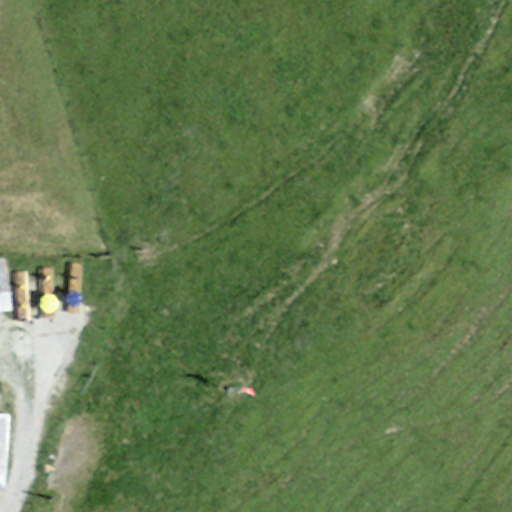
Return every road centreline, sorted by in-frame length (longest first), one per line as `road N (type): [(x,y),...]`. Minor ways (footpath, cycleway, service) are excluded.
road 1 (track): [(6,511),(35,397),(96,231),(27,0)]
road 2 (track): [(441,0),(315,123),(88,254)]
